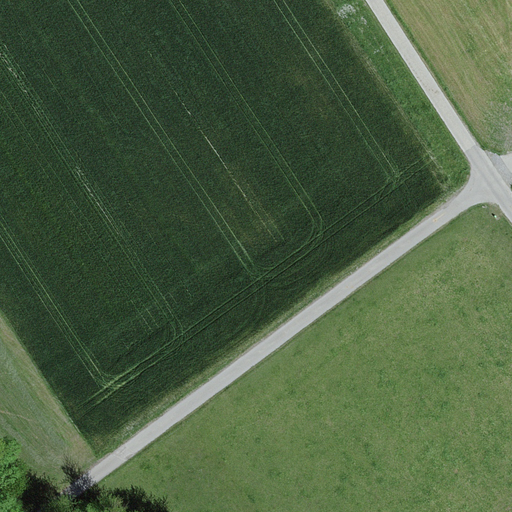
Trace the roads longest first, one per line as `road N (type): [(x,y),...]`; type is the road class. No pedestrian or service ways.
road 1 (track): [(50,511),(511,167)]
road 2 (track): [(376,0),(511,213)]
